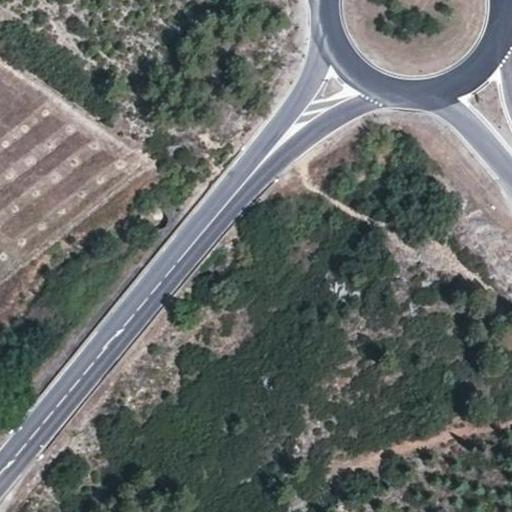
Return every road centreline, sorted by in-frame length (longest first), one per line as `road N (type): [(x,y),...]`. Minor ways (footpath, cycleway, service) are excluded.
road 1 (secondary): [(251,172),(0,473)]
road 2 (secondary): [(327,26),(311,84),(251,172)]
road 3 (secondary): [(251,172),(377,89)]
